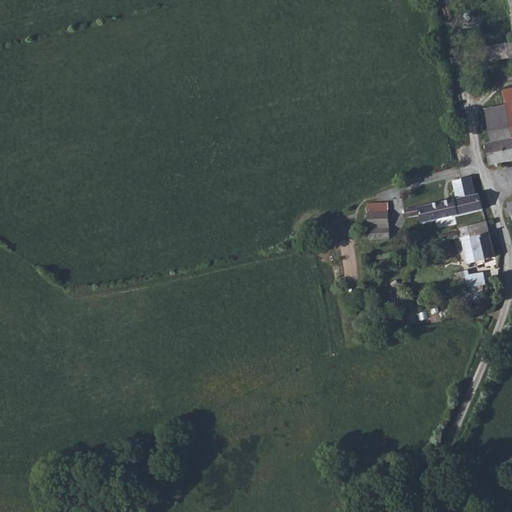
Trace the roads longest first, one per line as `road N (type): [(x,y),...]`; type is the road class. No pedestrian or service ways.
road 1 (unclassified): [(426,511),(511,287)]
road 2 (unclassified): [(511,277),(467,121)]
road 3 (track): [(467,121),(439,0)]
